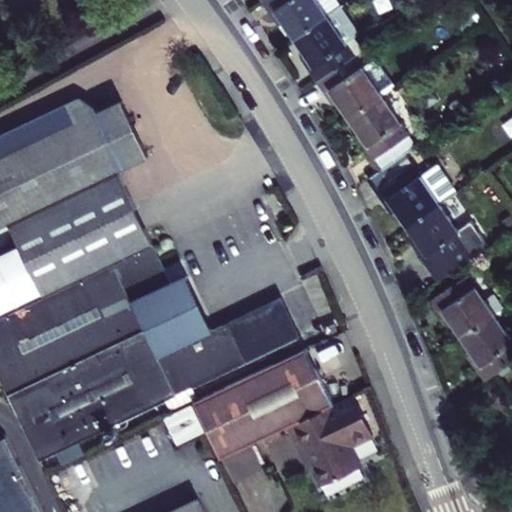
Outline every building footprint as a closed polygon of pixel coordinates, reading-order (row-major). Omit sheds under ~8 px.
[(268,0),(281,19),(286,16),(290,23),(300,36),(332,14),(345,5),(341,0),(268,0)] [(332,14),(300,36),(310,50),(315,58),(310,61),(323,79),(359,54),(349,40),(360,32),(360,26),(345,5),(332,14)] [(355,114),(386,93),(399,83),(383,60),(378,58),(368,66),(359,54),(323,79),(336,98),(340,94),(346,101),(355,114)] [(386,93),(355,114),(364,127),(369,135),(364,138),(385,168),(409,152),(421,143),(386,93)] [(0,233),(14,226),(123,174),(152,160),(124,104),(102,114),(96,109),(87,102),(74,115),(79,127),(2,163),(0,162),(0,233)] [(410,224),(443,201),(459,189),(444,167),(428,178),(409,152),(385,168),(374,177),(394,206),(397,205),(401,211),(410,224)] [(123,174),(14,226),(48,297),(157,244),(138,205),(123,174)] [(443,201),(410,224),(420,237),(424,244),(422,246),(442,276),(492,242),(476,217),(461,227),(443,201)] [(157,244),(48,297),(0,320),(0,369),(44,463),(304,337),(292,313),(284,296),(214,330),(200,299),(182,260),(168,267),(157,244)] [(459,323),(466,334),(499,311),(472,271),(435,296),(450,317),(453,315),(459,323)] [(478,358),(490,376),(500,369),(511,360),(511,329),(499,311),(466,334),(475,347),(481,355),(478,358)] [(199,405),(225,457),(227,456),(240,484),(255,477),(269,470),(256,442),(293,425),(323,488),(363,469),(352,448),(374,438),(354,397),(336,406),(310,352),(199,405)] [(176,445),(202,435),(190,407),(165,417),(176,445)] [(0,441),(0,511),(43,511),(8,437),(0,441)] [(206,511),(200,500),(174,511),(206,511)]
